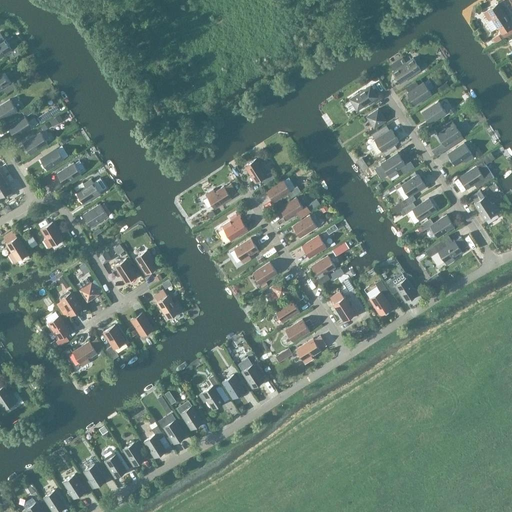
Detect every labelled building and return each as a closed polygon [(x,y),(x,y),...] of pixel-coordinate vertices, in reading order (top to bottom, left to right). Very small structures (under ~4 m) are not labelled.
[(502,33),(511,27),(508,21),(509,20),(498,3),(484,13),(489,21),(491,19),(497,28),(498,27),(502,33)] [(0,58),(12,50),(5,38),(0,41),(0,58)] [(413,58),(392,72),(400,83),(421,69),(413,58)] [(0,90),(3,89),(6,94),(16,87),(13,82),(9,84),(2,72),(0,73),(0,90)] [(427,76),(434,87),(438,84),(431,73),(427,76)] [(415,105),(431,94),(424,82),(407,93),(415,105)] [(371,87),(362,93),(361,91),(349,99),(357,111),(368,103),(369,105),(379,98),(371,87)] [(0,120),(1,122),(17,111),(10,99),(0,105),(0,120)] [(429,124),(446,113),(438,101),(422,112),(429,124)] [(374,128),(386,120),(378,109),(366,116),(374,128)] [(16,138),(32,127),(25,116),(8,127),(16,138)] [(445,146),(461,135),(452,121),(444,126),(446,128),(437,134),(445,146)] [(382,151),(399,141),(391,129),(374,140),(382,151)] [(31,155),(48,144),(40,132),(23,143),(31,155)] [(466,162),(474,157),(464,143),(447,154),(455,165),(464,160),(466,162)] [(47,170),(64,159),(57,148),(40,158),(47,170)] [(398,153),(381,164),(390,178),(398,173),(396,170),(400,168),(404,174),(414,167),(410,161),(405,164),(398,153)] [(264,184),(275,177),(271,172),(267,175),(256,158),(244,166),(255,183),(261,179),(264,184)] [(64,185),(81,174),(74,163),(57,173),(64,185)] [(468,188),(484,177),(477,166),(460,177),(468,188)] [(0,197),(10,192),(7,186),(8,186),(0,172),(0,197)] [(405,206),(412,201),(416,199),(412,194),(426,186),(418,174),(401,185),(408,196),(402,201),(405,206)] [(84,204),(100,193),(91,179),(83,184),(85,186),(76,192),(84,204)] [(297,186),(290,190),(283,179),(266,190),(274,202),(287,193),(290,199),(301,192),(297,186)] [(231,197),(237,193),(231,183),(225,187),(224,186),(215,192),(213,189),(206,194),(215,209),(231,198),(231,197)] [(485,220),(499,211),(494,203),(491,204),(485,196),(484,196),(480,190),(471,196),(475,202),(474,203),(485,220)] [(287,220),(297,213),(300,218),(310,212),(307,206),(304,208),(296,197),(280,208),(287,220)] [(416,206),(412,201),(405,206),(402,208),(406,214),(412,209),(420,221),(436,210),(429,198),(416,206)] [(91,226),(108,215),(100,204),(83,215),(91,226)] [(437,237),(454,226),(446,214),(433,223),(430,218),(420,225),(423,230),(430,226),(437,237)] [(300,237),(317,227),(309,215),(292,226),(300,237)] [(230,221),(222,226),(231,240),(248,229),(240,218),(231,223),(230,221)] [(49,248),(63,239),(53,222),(41,229),(46,238),(44,240),(49,248)] [(18,236),(17,237),(13,231),(4,237),(7,243),(6,244),(12,253),(9,254),(14,262),(28,253),(18,236)] [(309,258),(326,247),(319,235),(302,246),(309,258)] [(454,239),(437,250),(447,265),(454,259),(453,257),(462,251),(461,250),(467,246),(461,237),(455,241),(454,239)] [(249,255),(258,250),(251,238),(234,249),(243,263),(251,258),(249,255)] [(135,257),(140,264),(146,274),(158,267),(147,250),(135,257)] [(264,251),(258,253),(261,259),(267,256),(264,251)] [(328,255),(313,264),(311,266),(318,277),(316,279),(320,285),(329,279),(325,273),(335,267),(328,255)] [(126,258),(117,264),(115,266),(125,283),(137,275),(126,258)] [(270,261),(265,264),(253,272),(260,284),(277,273),(270,261)] [(328,275),(332,280),(344,272),(340,267),(328,275)] [(77,284),(81,289),(80,290),(87,302),(99,294),(91,282),(91,283),(87,278),(77,284)] [(406,278),(395,285),(405,302),(417,294),(406,278)] [(271,286),(279,298),(280,301),(286,297),(285,294),(291,291),(283,279),(271,286)] [(369,298),(370,299),(368,300),(368,302),(370,305),(371,305),(373,304),(380,315),(392,307),(384,296),(389,292),(381,279),(375,283),(380,291),(369,298)] [(167,319),(182,310),(177,302),(174,304),(168,295),(167,295),(163,289),(154,295),(158,301),(157,302),(167,319)] [(70,291),(68,291),(60,295),(60,297),(61,299),(60,299),(71,316),(82,308),(71,292),(70,292),(70,291)] [(344,321),(358,312),(353,304),(351,305),(345,297),(344,297),(340,291),(330,297),(334,303),(333,304),(344,321)] [(283,322),(300,311),(292,299),(275,310),(283,322)] [(141,336),(153,329),(142,312),(131,320),(141,336)] [(48,323),(59,339),(56,341),(60,346),(69,340),(66,335),(70,332),(60,315),(48,323)] [(302,319),(285,330),(293,341),(310,331),(302,319)] [(114,349),(126,341),(115,325),(103,332),(111,345),(106,349),(113,359),(119,356),(114,349)] [(319,349),(326,345),(320,336),(314,339),(313,338),(296,349),(305,363),(313,358),(311,356),(320,350),(319,349)] [(96,351),(102,347),(97,338),(90,342),(90,341),(73,352),(82,366),(90,361),(88,358),(97,353),(96,351)] [(252,388),(264,380),(253,363),(241,371),(252,388)] [(233,398),(245,391),(234,374),(222,382),(233,398)] [(220,385),(214,375),(209,378),(213,385),(199,394),(204,402),(207,400),(212,409),(224,402),(216,389),(220,385)] [(0,404),(4,410),(18,400),(13,393),(10,394),(4,385),(3,386),(0,382),(0,404)] [(191,430),(203,422),(192,405),(180,413),(191,430)] [(174,444),(186,436),(175,419),(163,427),(174,444)] [(163,434),(158,425),(152,429),(155,434),(144,441),(155,458),(166,450),(159,439),(165,436),(163,434)] [(134,466),(145,458),(135,441),(123,449),(134,466)] [(115,478),(127,470),(116,453),(104,461),(115,478)] [(94,488),(106,480),(95,463),(83,471),(89,480),(86,482),(91,489),(94,487),(94,488)] [(74,498),(86,491),(75,474),(63,482),(69,491),(66,494),(70,501),(74,498)] [(52,511),(57,511),(66,506),(55,490),(43,497),(52,511)] [(35,492),(25,499),(28,503),(38,496),(35,492)] [(43,511),(37,502),(22,511),(43,511)]
